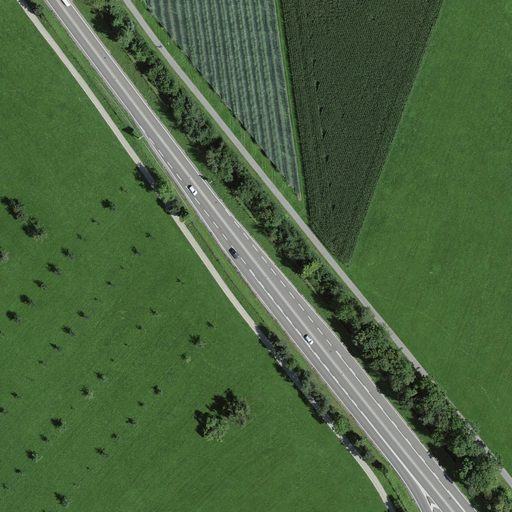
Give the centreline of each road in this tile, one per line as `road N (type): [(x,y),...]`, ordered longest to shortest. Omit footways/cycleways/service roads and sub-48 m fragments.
road 1 (track): [(21,0),(394,511)]
road 2 (track): [(511,482),(128,0)]
road 3 (trunk): [(57,0),(369,409)]
road 4 (trunk): [(369,409),(454,511)]
